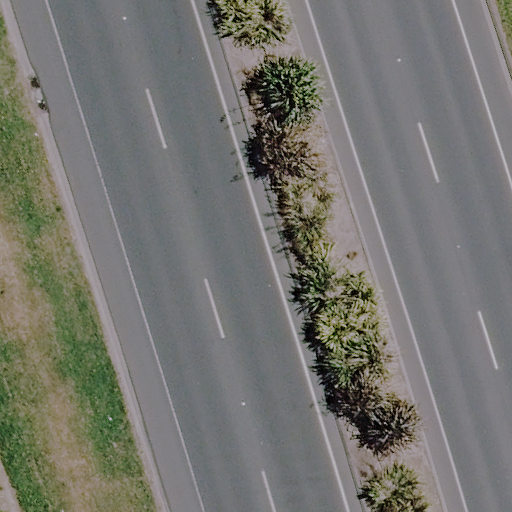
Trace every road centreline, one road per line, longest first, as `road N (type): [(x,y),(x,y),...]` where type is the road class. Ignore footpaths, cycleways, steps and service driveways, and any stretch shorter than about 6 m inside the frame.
road 1 (primary): [(275,511),(110,0)]
road 2 (primary): [(360,0),(511,491)]
